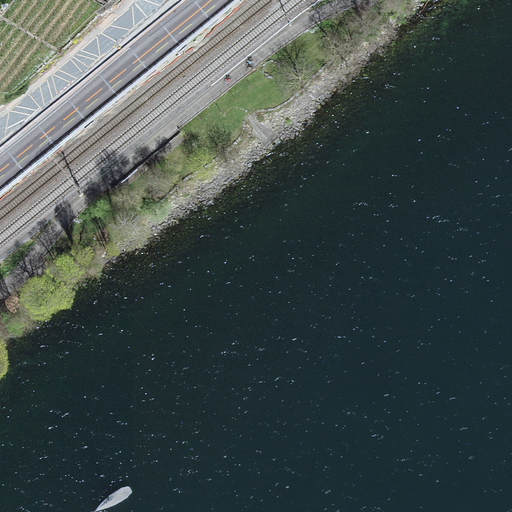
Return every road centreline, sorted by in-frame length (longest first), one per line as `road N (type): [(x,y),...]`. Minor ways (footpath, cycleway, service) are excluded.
road 1 (track): [(0,292),(83,201),(284,36),(347,0)]
road 2 (primary): [(180,0),(0,154)]
